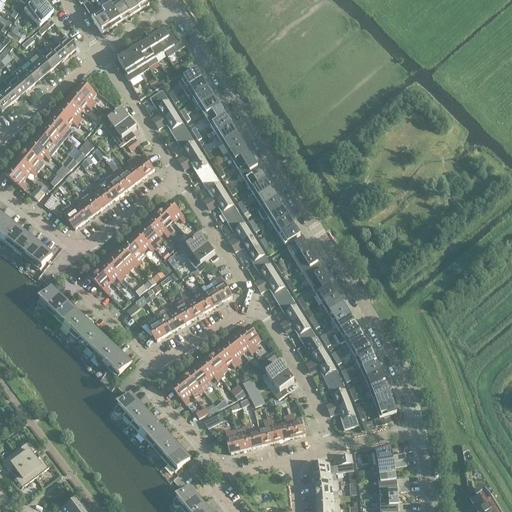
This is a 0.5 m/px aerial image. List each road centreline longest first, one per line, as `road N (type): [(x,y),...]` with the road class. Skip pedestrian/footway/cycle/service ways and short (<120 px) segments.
road 1 (tertiary): [(419,426),(380,332),(177,7)]
road 2 (residential): [(256,306),(154,364),(71,282)]
road 3 (residential): [(0,192),(77,251),(176,179)]
road 4 (residential): [(329,449),(312,398),(256,306)]
road 5 (residential): [(256,306),(176,179)]
road 6 (residential): [(176,179),(100,52)]
road 7 (residential): [(0,137),(100,52)]
